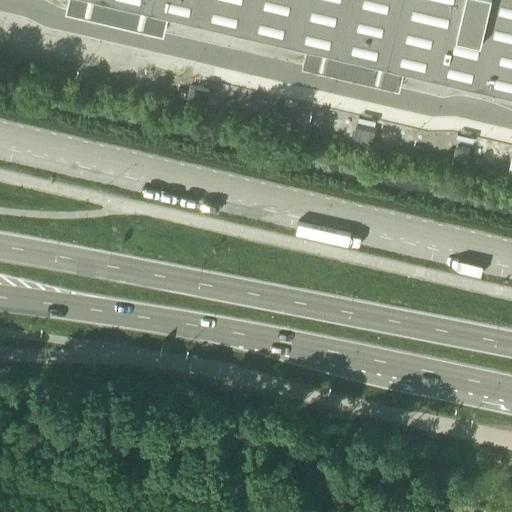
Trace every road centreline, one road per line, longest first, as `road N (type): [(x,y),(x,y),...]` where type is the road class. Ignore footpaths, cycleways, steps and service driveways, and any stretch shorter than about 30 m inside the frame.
road 1 (tertiary): [(511,253),(0,133)]
road 2 (primary): [(511,346),(0,247)]
road 3 (primary): [(0,297),(235,334),(511,392)]
road 4 (unclassified): [(511,445),(154,356)]
road 5 (track): [(154,356),(0,350)]
